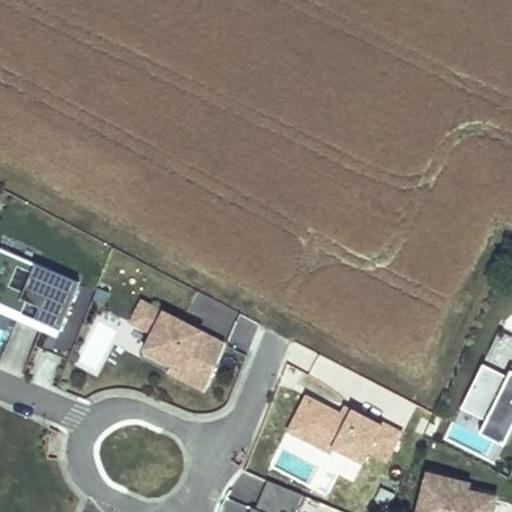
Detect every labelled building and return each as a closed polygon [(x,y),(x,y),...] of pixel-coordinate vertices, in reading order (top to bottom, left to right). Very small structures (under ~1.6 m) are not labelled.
[(0,250),(0,308),(19,317),(25,304),(38,310),(33,322),(58,333),(79,284),(0,250)] [(141,300),(130,321),(152,332),(143,350),(170,364),(166,370),(204,390),(227,345),(141,300)] [(170,364),(143,350),(139,356),(166,370),(170,364)] [(478,433),(502,444),(511,423),(511,364),(506,376),(483,364),(461,408),(485,420),(478,433)] [(332,449),(362,464),(368,453),(386,463),(402,433),(383,423),(381,426),(352,410),(348,417),(341,414),(306,395),(293,419),(317,432),(311,444),(330,454),(332,449)] [(344,407),(341,414),(348,417),(352,410),(344,407)] [(293,419),(287,432),(311,444),(317,432),(293,419)] [(427,474),(418,511),(492,511),(496,498),(466,490),(467,483),(427,474)] [(296,511),(305,494),(270,480),(258,508),(254,507),(251,511),(296,511)]
